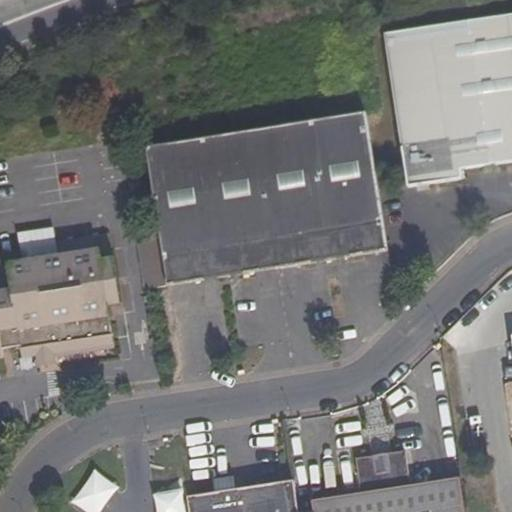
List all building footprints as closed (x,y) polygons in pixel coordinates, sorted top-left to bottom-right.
[(511,15),(385,34),(407,188),(463,180),(462,170),(511,162),(511,15)] [(166,286),(388,252),(366,113),(145,146),(166,286)] [(22,348),(53,343),(55,355),(115,346),(109,305),(121,304),(112,244),(99,245),(99,251),(8,265),(9,277),(0,277),(0,358),(3,358),(2,348),(22,345),(22,348)] [(37,368),(57,364),(55,355),(53,343),(22,348),(24,359),(36,357),(37,368)] [(465,511),(460,478),(410,485),(405,452),(356,459),(361,494),(311,501),(312,511),(465,511)] [(73,503),(87,511),(101,511),(118,483),(93,469),(73,503)] [(214,492),(186,496),(188,511),(298,511),(294,481),(235,489),(233,476),(212,479),(214,492)]
